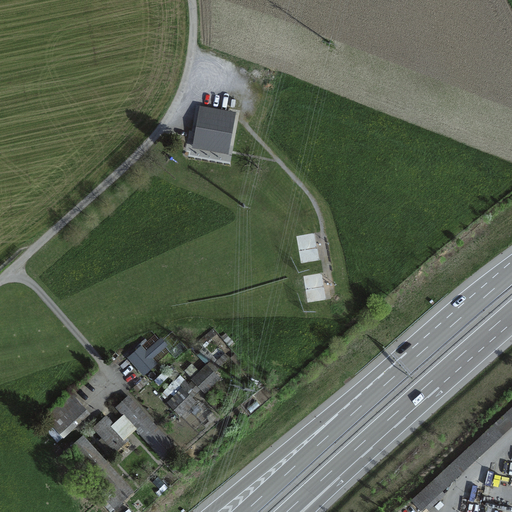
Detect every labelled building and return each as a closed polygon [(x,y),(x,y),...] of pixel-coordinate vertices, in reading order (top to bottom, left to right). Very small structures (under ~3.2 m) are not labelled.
[(229,145),(234,120),(203,114),(200,113),(195,138),(229,145)] [(140,348),(130,356),(145,373),(155,364),(140,348)] [(200,388),(205,392),(220,377),(207,364),(192,379),(193,380),(184,389),(183,388),(169,402),(182,415),(196,401),(192,396),(200,388)] [(64,436),(89,414),(71,393),(46,415),(64,436)] [(128,397),(117,407),(163,456),(174,446),(128,397)] [(511,405),(411,499),(420,509),(425,505),(428,509),(446,493),(443,489),(511,424),(511,405)] [(95,426),(116,450),(128,440),(106,416),(95,426)] [(81,434),(70,445),(122,501),(133,491),(81,434)]
